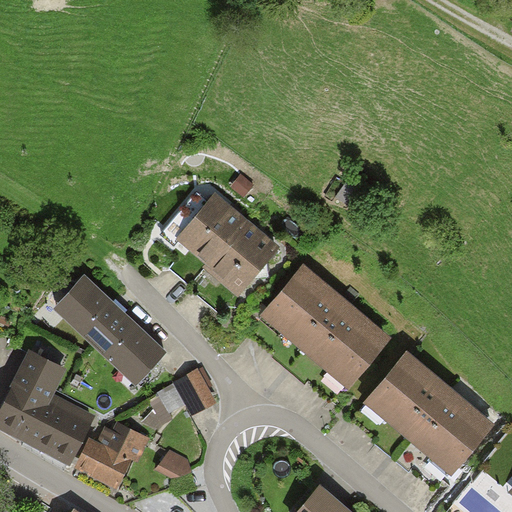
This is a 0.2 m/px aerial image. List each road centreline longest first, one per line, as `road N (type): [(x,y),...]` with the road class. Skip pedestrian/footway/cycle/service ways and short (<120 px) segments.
road 1 (residential): [(230,511),(221,493),(221,445),(229,431),(262,416),(313,438),(398,511)]
road 2 (track): [(0,195),(125,278)]
